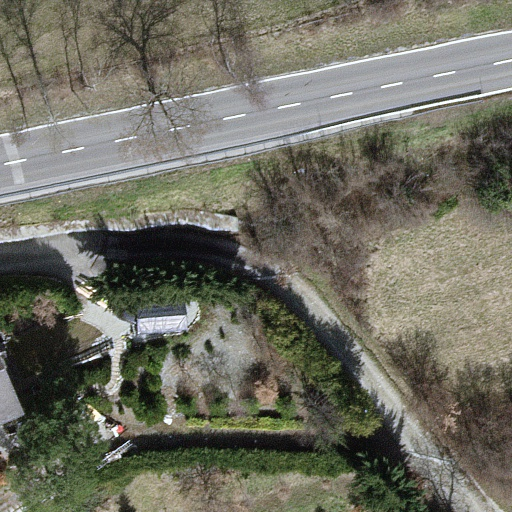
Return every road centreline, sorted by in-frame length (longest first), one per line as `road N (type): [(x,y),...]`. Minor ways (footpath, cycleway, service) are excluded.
road 1 (track): [(490,511),(268,272),(217,253),(137,243),(0,253)]
road 2 (secondary): [(511,53),(0,161)]
